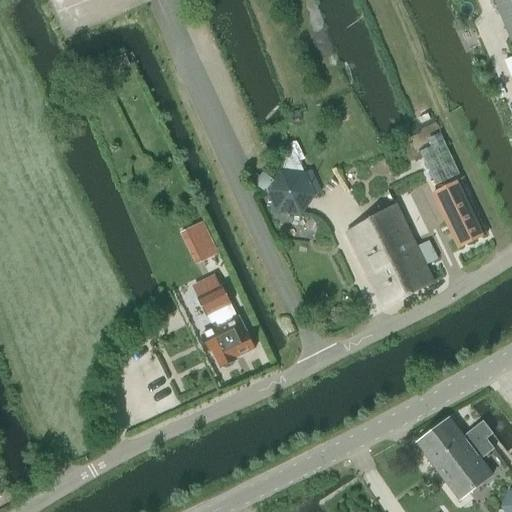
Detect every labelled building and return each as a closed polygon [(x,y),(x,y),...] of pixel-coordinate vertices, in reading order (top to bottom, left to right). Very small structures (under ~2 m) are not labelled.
[(511,0),(492,0),(510,43),(511,41),(511,0)] [(124,55),(110,61),(114,72),(129,66),(124,55)] [(440,135),(430,140),(433,147),(444,142),(440,135)] [(433,147),(420,153),(435,186),(459,175),(444,142),(433,147)] [(263,173),(255,185),(269,194),(277,213),(301,215),(315,196),(321,193),(311,172),(305,174),(304,174),(284,172),(281,172),(274,181),(263,173)] [(452,185),(434,194),(439,205),(459,246),(488,233),(462,180),(452,185)] [(364,271),(414,246),(395,207),(345,234),(364,271)] [(199,256),(216,248),(203,222),(186,231),(199,256)] [(414,246),(364,271),(383,308),(433,283),(424,266),(437,259),(430,245),(417,252),(414,246)] [(229,304),(230,304),(217,278),(193,291),(205,316),(206,316),(214,331),(201,337),(209,353),(211,352),(220,369),(221,369),(227,370),(231,368),(234,362),(236,361),(235,359),(255,349),(246,333),(245,333),(238,318),(236,319),(229,304)] [(439,475),(457,461),(454,457),(468,445),(471,449),(485,438),(491,433),(481,421),(462,436),(448,418),(415,444),(439,475)] [(457,461),(439,475),(459,500),(492,475),(480,460),(493,449),(485,438),(471,449),(468,445),(454,457),(457,461)] [(505,511),(511,511),(511,488),(509,489),(501,506),(505,511)]
